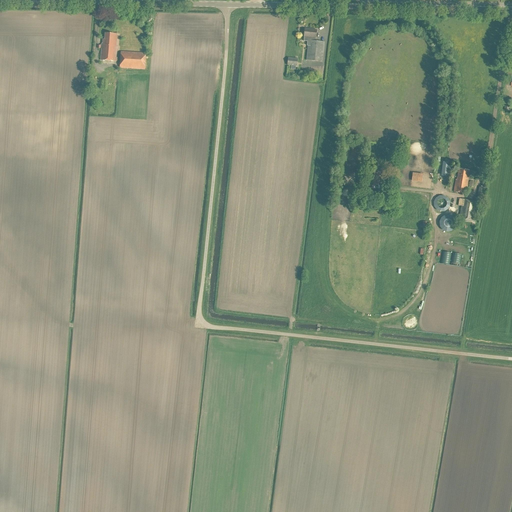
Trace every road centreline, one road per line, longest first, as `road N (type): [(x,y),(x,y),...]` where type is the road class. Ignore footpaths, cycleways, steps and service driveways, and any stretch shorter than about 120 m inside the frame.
road 1 (unclassified): [(511,359),(200,320),(228,5)]
road 2 (secondary): [(511,10),(228,5)]
road 3 (unknown): [(398,188),(472,194),(489,151),(511,20)]
road 4 (secondary): [(228,5),(0,1)]
